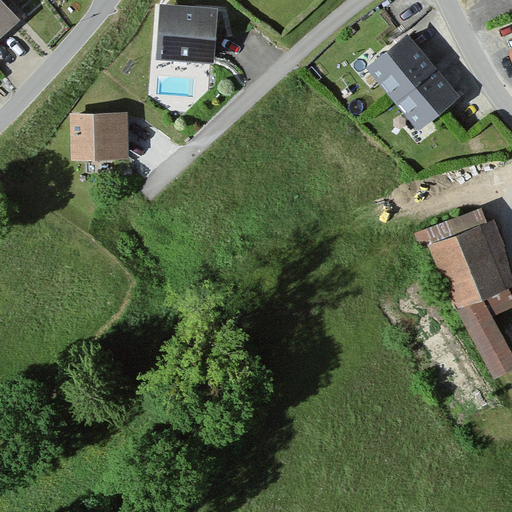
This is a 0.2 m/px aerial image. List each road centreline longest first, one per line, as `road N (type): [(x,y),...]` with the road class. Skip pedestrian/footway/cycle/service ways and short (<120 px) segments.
road 1 (residential): [(0,123),(105,0)]
road 2 (residential): [(447,0),(511,114)]
